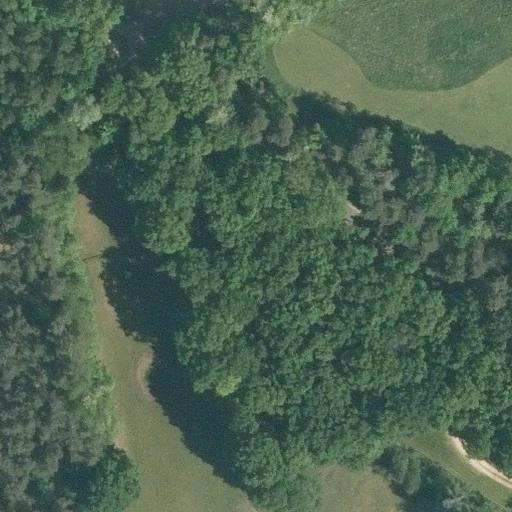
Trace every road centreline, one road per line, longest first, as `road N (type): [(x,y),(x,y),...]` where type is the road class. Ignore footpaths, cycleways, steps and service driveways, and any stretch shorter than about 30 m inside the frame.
road 1 (unclassified): [(511,329),(66,0)]
road 2 (unknown): [(494,317),(473,360),(469,402),(485,444),(511,461)]
road 3 (track): [(0,119),(126,44)]
